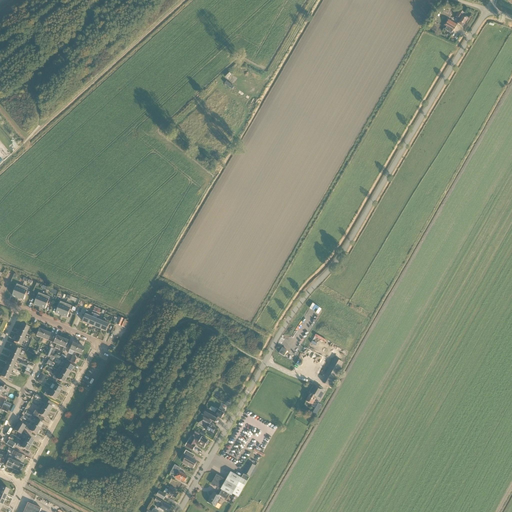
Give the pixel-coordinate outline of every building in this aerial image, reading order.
[(466,23),(467,23),(469,19),(463,15),(464,13),(459,10),(456,16),(460,19),(458,23),(463,27),(466,23)] [(454,31),(457,25),(449,20),(445,26),(447,27),(445,30),(451,33),(453,31),(454,31)] [(220,81),(211,97),(222,103),(222,105),(218,111),(218,116),(219,113),(223,114),(223,112),(220,112),(221,110),(225,110),(227,107),(224,105),(227,106),(229,102),(229,98),(223,98),(228,90),(228,86),(220,81)] [(223,145),(228,134),(217,129),(215,132),(212,131),(208,138),(223,145)] [(18,298),(22,286),(17,284),(12,296),(17,298),(18,298)] [(23,300),(28,289),(22,286),(18,298),(19,298),(23,300)] [(40,307),(44,295),(39,293),(34,305),(38,306),(40,307)] [(45,309),(50,297),(44,295),(40,307),(45,309)] [(61,315),(66,304),(60,302),(56,313),(60,315),(61,315)] [(67,318),(71,306),(66,304),(61,315),(62,316),(67,318)] [(91,317),(90,316),(87,315),(88,311),(86,310),(84,314),(85,315),(82,322),(84,322),(88,324),(91,317)] [(97,319),(96,319),(92,317),(94,313),(92,312),(90,316),(91,317),(88,324),(90,325),(94,327),(97,319)] [(103,322),(102,321),(98,320),(100,316),(98,315),(96,319),(97,319),(94,327),(96,327),(100,329),(103,322)] [(115,324),(124,327),(126,328),(129,322),(126,321),(126,320),(118,316),(115,324)] [(103,322),(100,329),(103,330),(106,331),(109,324),(104,322),(106,318),(104,317),(102,321),(103,322)] [(26,333),(26,334),(30,336),(31,334),(27,332),(29,327),(22,324),(20,329),(19,330),(26,333)] [(42,338),(45,331),(43,330),(38,329),(36,336),(41,338),(39,342),(41,342),(43,339),(42,338)] [(24,338),(26,334),(26,333),(19,330),(17,334),(17,336),(24,339),(23,340),(27,342),(28,340),(24,338)] [(42,338),(43,339),(46,340),(45,344),(47,345),(49,341),(48,340),(50,334),(49,333),(45,331),(42,338)] [(21,343),(23,340),(24,339),(17,336),(15,340),(14,342),(21,345),(20,345),(25,348),(26,345),(21,343)] [(56,336),(53,343),(56,344),(55,348),(58,350),(60,346),(59,345),(62,338),(60,337),(56,336)] [(59,345),(60,346),(64,347),(62,351),(64,352),(66,348),(65,347),(68,341),(66,340),(62,338),(59,345)] [(72,362),(74,357),(76,353),(75,352),(78,345),(76,344),(72,343),(69,350),(74,352),(70,361),(72,362)] [(76,353),(80,354),(78,358),(80,359),(82,355),(81,354),(84,347),(82,347),(78,345),(75,352),(76,353)] [(18,356),(18,357),(22,359),(23,357),(19,355),(21,350),(14,347),(12,351),(11,353),(18,356)] [(333,352),(321,373),(331,379),(343,358),(333,352)] [(16,361),(18,357),(18,356),(11,353),(9,357),(8,359),(15,362),(15,363),(19,365),(20,362),(16,361)] [(13,366),(15,363),(15,362),(8,359),(7,363),(6,365),(13,368),(17,370),(18,368),(13,366)] [(63,368),(70,372),(71,371),(73,367),(66,363),(64,367),(60,365),(59,367),(62,369),(63,368)] [(11,372),(13,368),(6,365),(4,369),(3,370),(10,374),(14,376),(15,374),(11,372)] [(68,376),(70,372),(63,368),(62,369),(60,372),(57,370),(55,372),(59,375),(60,374),(67,378),(68,376)] [(8,378),(10,374),(3,370),(1,374),(1,376),(7,379),(7,380),(12,382),(12,380),(8,378)] [(64,382),(67,378),(60,374),(59,375),(57,378),(54,376),(52,378),(56,380),(57,379),(63,383),(64,382)] [(51,390),(58,394),(59,393),(61,389),(61,388),(62,386),(54,381),(52,384),(54,385),(52,389),(48,387),(47,389),(51,391),(51,390)] [(1,394),(2,391),(4,392),(4,391),(7,392),(9,388),(0,383),(0,394),(1,394)] [(325,390),(314,384),(309,392),(310,393),(306,401),(312,405),(315,399),(319,401),(325,390)] [(56,398),(58,394),(51,390),(51,391),(49,394),(45,392),(44,394),(48,397),(48,396),(55,400),(56,398)] [(42,409),(48,413),(49,411),(52,407),(51,407),(53,404),(44,399),(42,403),(44,404),(42,407),(39,405),(37,407),(41,409),(42,409)] [(316,416),(322,405),(317,403),(311,414),(316,416)] [(204,414),(203,415),(213,421),(215,422),(218,417),(221,419),(224,414),(223,413),(225,410),(220,407),(219,410),(217,409),(215,413),(207,408),(204,414)] [(46,417),(48,413),(42,409),(41,409),(39,413),(35,410),(33,414),(43,420),(44,418),(45,418),(46,417)] [(41,423),(43,420),(33,414),(38,417),(34,424),(30,422),(29,424),(32,426),(33,425),(40,429),(40,428),(43,424),(41,423)] [(213,434),(216,428),(210,424),(211,422),(202,416),(198,423),(207,428),(205,430),(213,434)] [(16,426),(23,430),(26,426),(18,422),(16,426)] [(37,433),(40,429),(33,425),(32,426),(30,429),(27,427),(25,429),(29,431),(30,431),(36,435),(37,433)] [(21,434),(23,430),(16,426),(13,430),(21,434)] [(207,443),(208,442),(208,441),(208,440),(202,437),(199,435),(197,438),(197,439),(196,438),(194,437),(191,442),(190,442),(188,441),(185,446),(193,451),(195,446),(194,445),(195,443),(198,444),(204,447),(206,443),(207,443)] [(24,442),(31,446),(31,444),(34,440),(27,436),(25,439),(19,436),(18,438),(20,439),(20,440),(23,443),(24,443),(24,442)] [(15,443),(9,440),(6,444),(12,448),(15,443)] [(28,450),(31,446),(24,442),(24,443),(23,443),(21,446),(18,444),(16,446),(21,448),(21,447),(27,451),(28,450)] [(183,463),(193,468),(197,461),(191,458),(193,454),(186,450),(184,454),(187,455),(183,463)] [(13,461),(15,457),(13,461),(10,459),(11,455),(9,454),(7,459),(8,459),(5,466),(7,467),(11,468),(14,461),(13,461)] [(14,461),(11,468),(12,469),(19,472),(20,469),(21,470),(23,465),(15,462),(17,458),(15,457),(13,461),(14,461)] [(251,476),(257,467),(250,463),(245,473),(251,476)] [(170,473),(176,476),(179,471),(181,468),(175,465),(170,473)] [(188,476),(179,471),(176,476),(175,477),(180,480),(181,480),(184,482),(186,480),(187,480),(188,478),(187,477),(188,476)] [(243,474),(241,478),(231,472),(226,480),(217,475),(212,484),(222,490),(219,495),(213,492),(207,502),(215,507),(221,497),(227,500),(230,494),(231,495),(233,494),(238,497),(249,477),(243,474)] [(0,492),(7,495),(9,490),(1,486),(0,488),(0,492)] [(170,488),(167,486),(164,492),(176,498),(179,494),(175,491),(176,489),(170,486),(170,488)] [(156,496),(163,500),(166,495),(159,491),(156,496)] [(168,511),(172,506),(162,501),(158,509),(162,511),(163,510),(166,511),(168,511)] [(39,511),(41,508),(28,503),(23,511),(39,511)]
